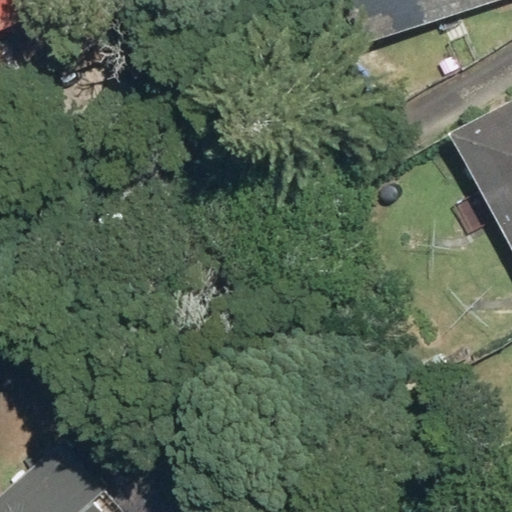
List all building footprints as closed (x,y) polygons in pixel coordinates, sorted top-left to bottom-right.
[(0,0),(0,24),(40,9),(36,0),(0,0)] [(132,0),(106,0),(84,24),(143,78),(177,41),(132,0)] [(369,0),(377,24),(456,0),(369,0)] [(511,91),(478,108),(511,175),(511,91)] [(123,511),(66,447),(0,504),(0,511),(123,511)]
